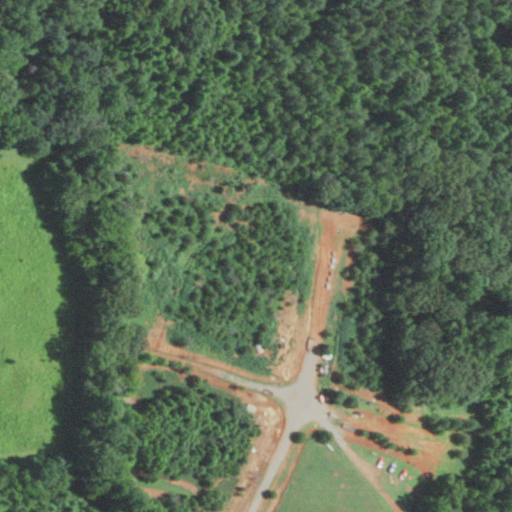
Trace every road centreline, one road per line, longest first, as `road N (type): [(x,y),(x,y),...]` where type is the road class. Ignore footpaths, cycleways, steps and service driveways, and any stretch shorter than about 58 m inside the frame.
road 1 (track): [(325,227),(300,401),(245,511)]
road 2 (track): [(398,511),(316,406)]
road 3 (track): [(300,401),(423,436)]
road 4 (track): [(300,401),(178,364)]
